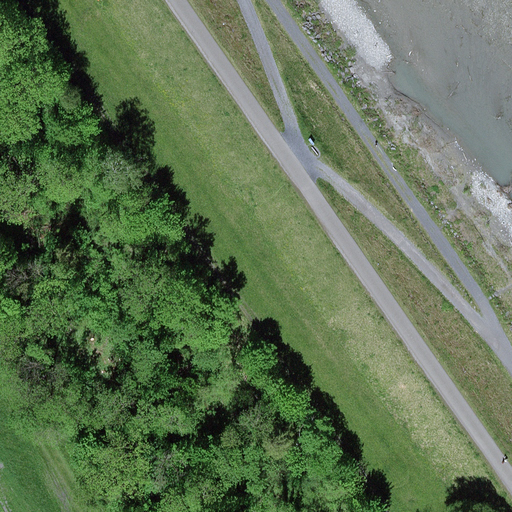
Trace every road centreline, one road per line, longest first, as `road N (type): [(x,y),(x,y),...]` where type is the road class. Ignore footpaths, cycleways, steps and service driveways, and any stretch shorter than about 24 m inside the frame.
road 1 (track): [(386,511),(144,178),(77,69),(20,0)]
road 2 (track): [(175,0),(511,483)]
road 3 (track): [(511,359),(271,0)]
road 4 (track): [(511,361),(335,179),(311,165),(291,165)]
road 5 (track): [(243,0),(298,148),(291,165)]
road 6 (track): [(0,362),(65,511)]
